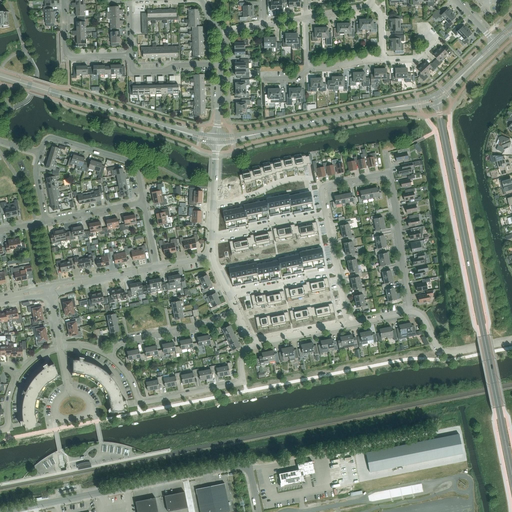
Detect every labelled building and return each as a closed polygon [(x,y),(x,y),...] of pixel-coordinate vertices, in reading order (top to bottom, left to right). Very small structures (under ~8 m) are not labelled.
[(275,0),(266,0),(267,5),(270,5),(270,11),(276,11),(275,0)] [(43,9),(45,9),(51,9),(51,6),(54,6),(54,1),(45,1),(45,6),(43,6),(43,9)] [(243,6),(243,12),(252,11),(252,6),(245,6),(245,3),(239,3),(239,6),(243,6)] [(54,18),(54,12),(53,12),(53,9),(51,9),(45,9),(43,9),(43,12),(45,12),(45,18),(54,18)] [(442,17),(444,20),(452,12),(450,10),(449,11),(448,9),(443,13),(439,9),(431,16),(435,20),(438,18),(440,19),(442,17)] [(79,16),(79,19),(85,19),(85,16),(85,10),(76,11),(76,16),(79,16)] [(176,10),(170,10),(170,20),(178,20),(178,16),(176,16),(176,10)] [(252,11),(243,12),(243,17),(239,17),(239,21),(246,20),(246,17),(253,17),(252,11)] [(9,13),(9,12),(0,12),(0,28),(3,29),(10,27),(9,27),(8,13),(9,13)] [(452,12),(444,20),(447,22),(444,25),(445,27),(444,28),(446,30),(453,24),(451,22),(456,17),(454,15),(452,12)] [(402,16),(399,16),(395,16),(396,19),(395,19),(389,19),(390,25),(400,25),(400,19),(402,19),(402,16)] [(54,18),(45,18),(45,24),(46,24),(46,27),(52,26),(52,23),(55,23),(54,18)] [(76,22),(76,28),(85,27),(85,22),(85,19),(79,19),(79,22),(76,22)] [(376,32),(376,25),(373,25),(373,19),(366,20),(366,30),(370,29),(371,32),(376,32)] [(359,25),(356,25),(356,33),(362,33),(362,30),(366,30),(366,20),(359,20),(359,25)] [(344,34),(344,24),(337,24),(337,30),(334,30),(334,38),(337,38),(337,37),(340,37),(340,34),(344,34)] [(354,36),(354,29),(350,29),(350,24),(344,24),(344,34),(348,34),(348,37),(354,36)] [(403,34),(402,31),(402,28),(400,28),(400,25),(390,25),(390,31),(395,31),(396,32),(396,34),(403,34)] [(458,34),(460,36),(468,29),(466,27),(465,27),(464,25),(459,30),(456,28),(452,32),(456,36),(458,34)] [(312,34),(312,41),(317,41),(317,38),(321,38),(321,28),(314,28),(314,34),(312,34)] [(326,45),(331,45),(331,33),(328,33),(328,28),(321,28),(321,38),(326,38),(326,45)] [(110,32),(110,38),(120,37),(119,32),(117,32),(117,29),(111,29),(111,32),(110,32)] [(468,29),(460,36),(463,39),(461,41),(464,45),(469,41),(466,39),(471,34),(470,32),(470,31),(468,29)] [(288,44),(291,44),(291,34),(285,34),(285,39),(282,39),(282,47),(288,47),(288,44)] [(297,34),(291,34),(291,44),(295,44),(295,48),(297,48),(297,49),(300,49),(300,39),(297,39),(297,34)] [(390,39),(390,45),(400,45),(400,41),(404,41),(404,35),(396,36),(396,38),(395,39),(390,39)] [(120,43),(120,37),(110,38),(111,43),(111,46),(117,46),(117,43),(120,43)] [(86,38),(77,39),(77,44),(80,44),(80,47),(86,47),(85,44),(86,44),(86,38)] [(266,48),(270,48),(270,38),(264,38),(264,43),(261,43),(261,51),(266,51),(266,48)] [(276,38),(270,38),(270,48),(270,53),(276,53),(276,52),(280,52),(279,43),(276,43),(276,38)] [(234,43),(234,49),(244,49),(244,45),(248,45),(248,40),(241,40),(241,43),(234,43)] [(403,45),(400,45),(390,45),(390,51),(396,51),(397,54),(403,54),(403,50),(403,45)] [(143,58),(149,58),(148,47),(141,47),(141,52),(143,52),(143,58)] [(441,47),(436,51),(443,58),(446,55),(447,57),(451,53),(450,52),(447,49),(445,51),(441,47)] [(244,49),(234,49),(234,56),(241,55),(241,58),(250,58),(249,55),(248,55),(248,53),(245,53),(244,49)] [(203,50),(192,50),(192,58),(197,58),(197,56),(203,56),(203,50)] [(434,61),(433,62),(437,67),(438,66),(442,62),(440,60),(443,58),(436,51),(432,55),(436,59),(434,61)] [(245,69),(249,69),(248,60),(241,60),(242,63),(235,63),(235,69),(245,69)] [(433,62),(432,63),(429,65),(425,61),(421,65),(428,72),(430,70),(432,72),(436,68),(437,67),(433,62)] [(110,68),(107,68),(108,78),(111,78),(111,77),(116,77),(116,65),(110,65),(110,68)] [(122,77),(125,77),(125,68),(122,68),(121,65),(116,65),(116,77),(122,77)] [(421,74),(418,76),(423,81),(428,77),(425,75),(428,72),(421,65),(417,69),(421,74)] [(76,78),(76,76),(82,76),(82,66),(76,67),(76,69),(73,69),(73,75),(71,75),(71,78),(76,78)] [(87,66),(82,66),(82,76),(88,75),(90,75),(90,69),(87,69),(87,66)] [(93,69),(90,69),(90,75),(93,75),(99,75),(99,66),(93,66),(93,69)] [(104,66),(99,66),(99,75),(104,75),(105,78),(108,78),(107,68),(104,68),(104,66)] [(397,79),(401,79),(401,68),(395,69),(395,74),(392,74),(392,82),(397,81),(397,79)] [(407,68),(401,68),(401,79),(405,78),(405,82),(411,82),(410,73),(407,74),(407,68)] [(245,73),(245,69),(235,69),(235,76),(242,75),(242,78),(249,78),(249,73),(245,73)] [(374,83),(380,82),(380,79),(380,69),(374,69),(374,75),(370,75),(371,84),(374,83)] [(386,69),(380,69),(380,79),(384,79),(384,83),(389,83),(389,74),(386,74),(386,69)] [(356,82),(359,82),(359,73),(353,73),(353,78),(350,78),(350,86),(356,86),(356,82)] [(365,73),(359,73),(359,82),(362,82),(362,87),(369,86),(369,78),(365,78),(365,73)] [(335,87),(338,87),(337,77),(332,77),(332,82),(328,83),(328,90),(335,90),(335,87)] [(343,77),(337,77),(338,87),(343,86),(343,90),(347,90),(347,82),(344,82),(343,77)] [(322,78),(316,79),(316,88),(320,88),(320,91),(326,91),(325,84),(322,84),(322,78)] [(313,88),(316,88),(316,79),(310,79),(310,84),(307,84),(307,92),(313,92),(313,88)] [(235,83),(235,89),(246,89),(245,85),(249,85),(249,80),(242,80),(242,83),(235,83)] [(129,82),(129,89),(129,95),(132,95),(138,95),(138,82),(136,82),(136,86),(132,86),(132,82),(129,82)] [(292,99),(295,99),(295,88),(289,89),(289,96),(286,96),(287,105),(292,105),(292,99)] [(301,88),(295,88),(295,99),(299,99),(299,102),(305,102),(304,95),(302,95),(301,88)] [(249,98),(249,95),(249,93),(246,93),(246,89),(235,89),(236,96),(243,95),(243,98),(249,98)] [(265,96),(265,106),(268,106),(268,103),(274,103),(274,89),(268,89),(268,96),(265,96)] [(280,89),(274,89),(274,103),(283,103),(283,96),(280,96),(280,89)] [(236,103),(236,109),(246,109),(246,105),(250,105),(250,100),(243,100),(243,103),(236,103)] [(204,109),(194,109),(194,117),(199,117),(199,115),(205,115),(204,109)] [(246,109),(236,109),(236,116),(243,115),(243,119),(251,119),(251,115),(249,115),(249,113),(246,113),(246,109)] [(507,148),(510,140),(502,136),(499,138),(500,141),(499,145),(503,146),(504,149),(507,148)] [(63,153),(60,152),(61,149),(65,150),(66,147),(60,145),(59,148),(52,146),(51,151),(57,153),(57,154),(62,155),(63,153)] [(408,152),(407,148),(397,150),(398,154),(395,155),(396,162),(403,160),(403,162),(408,161),(406,152),(408,152)] [(367,161),(368,167),(375,166),(373,159),(376,159),(375,153),(370,154),(370,158),(367,158),(367,161)] [(79,156),(73,154),(71,161),(68,160),(67,166),(72,167),(73,164),(76,165),(79,156)] [(367,161),(367,158),(366,154),(362,154),(360,155),(361,160),(357,160),(358,162),(357,162),(359,169),(365,168),(364,161),(367,161)] [(295,157),(294,157),(297,168),(304,167),(303,166),(307,165),(307,163),(310,162),(309,156),(306,157),(305,155),(301,156),(301,158),(295,159),(295,157)] [(501,156),(499,156),(489,155),(490,158),(490,159),(492,163),(497,162),(499,168),(510,165),(509,162),(506,163),(505,159),(504,156),(501,156)] [(54,164),(56,165),(57,163),(55,162),(56,159),(48,156),(47,160),(48,161),(47,162),(54,164)] [(79,156),(76,165),(76,168),(79,169),(79,170),(81,171),(84,172),(84,171),(86,165),(83,164),(85,157),(79,156)] [(284,160),(286,170),(293,169),(293,168),(296,167),(296,169),(297,168),(294,157),(290,158),(290,159),(284,160)] [(358,162),(357,160),(356,157),(353,157),(354,161),(348,162),(349,171),(356,170),(354,163),(357,162),(358,162)] [(89,166),(86,165),(84,171),(87,172),(88,169),(94,170),(97,161),(91,159),(89,166)] [(333,167),(336,167),(337,173),(344,172),(342,163),(338,164),(337,159),(332,161),(332,165),(333,167)] [(280,162),(273,163),(276,173),(282,171),(286,170),(284,160),(280,161),(280,162)] [(101,178),(102,176),(103,171),(100,170),(102,163),(97,161),(94,170),(97,171),(96,175),(98,176),(97,179),(101,178)] [(52,173),(59,173),(60,169),(56,168),(56,165),(54,164),(47,162),(46,167),(53,170),(52,173)] [(333,167),(332,165),(329,166),(328,162),(322,163),(323,167),(323,169),(324,169),(326,169),(328,175),(334,174),(333,167)] [(409,173),(411,173),(410,169),(413,168),(412,162),(403,164),(403,166),(401,167),(402,168),(398,169),(399,175),(401,175),(402,176),(409,175),(409,173)] [(270,165),(263,167),(265,177),(265,176),(272,175),(272,174),(276,173),(273,163),(269,164),(270,165)] [(323,167),(317,168),(316,163),(315,163),(312,163),(314,171),(317,171),(318,177),(325,176),(324,169),(323,169),(323,167)] [(510,165),(499,168),(501,176),(509,173),(508,169),(511,168),(510,165)] [(112,173),(113,173),(114,176),(116,175),(123,174),(122,168),(116,170),(115,167),(107,168),(107,171),(111,171),(112,173)] [(259,169),(253,170),(255,181),(255,180),(262,179),(262,178),(265,177),(263,167),(259,168),(259,169)] [(242,175),(239,175),(240,181),(244,181),(244,184),(251,182),(251,181),(255,181),(253,170),(253,171),(249,171),(249,173),(242,174),(242,175)] [(59,176),(59,173),(52,173),(53,176),(46,178),(47,183),(54,182),(57,181),(56,177),(59,176)] [(400,181),(402,188),(411,186),(409,179),(415,178),(414,175),(407,176),(408,179),(400,181)] [(502,180),(504,187),(511,184),(511,180),(511,181),(510,177),(502,180)] [(157,185),(158,191),(152,192),(153,198),(162,196),(161,194),(163,194),(165,193),(163,183),(157,185)] [(504,195),(506,194),(511,192),(511,184),(504,187),(502,188),(504,195)] [(94,194),(96,201),(101,200),(99,193),(102,193),(101,186),(98,187),(99,191),(94,192),(94,194)] [(197,188),(190,188),(189,197),(202,197),(202,191),(197,191),(197,188)] [(382,199),(381,192),(378,193),(377,188),(371,189),(373,198),(379,197),(379,199),(382,199)] [(403,194),(404,200),(414,199),(413,192),(415,192),(414,188),(404,190),(405,194),(403,194)] [(367,199),(365,190),(360,191),(361,196),(358,197),(359,203),(362,203),(361,200),(367,199)] [(79,204),(84,203),(83,196),(83,194),(77,195),(77,191),(74,192),(75,198),(78,198),(79,204)] [(351,193),(345,194),(347,203),(353,202),(353,204),(357,204),(355,197),(352,198),(351,193)] [(341,204),(340,195),(334,196),(335,202),(332,202),(333,209),(336,208),(336,205),(341,204)] [(167,204),(166,199),(166,196),(162,197),(162,196),(153,198),(154,204),(159,203),(160,206),(167,204)] [(202,203),(202,197),(189,197),(189,205),(196,206),(196,203),(202,203)] [(14,203),(9,204),(12,217),(17,216),(15,206),(18,205),(17,200),(14,200),(14,203)] [(405,207),(406,213),(416,211),(415,205),(417,205),(416,201),(415,201),(407,203),(407,206),(405,207)] [(12,217),(9,204),(7,204),(6,202),(1,203),(2,209),(5,208),(7,218),(12,217)] [(60,202),(58,202),(58,204),(52,205),(53,211),(62,209),(61,203),(60,204),(60,202)] [(244,207),(239,208),(241,220),(247,219),(247,217),(246,217),(244,207)] [(189,208),(188,213),(188,217),(191,217),(201,217),(201,211),(196,211),(196,208),(189,208)] [(170,217),(169,214),(168,209),(161,210),(161,213),(156,214),(157,220),(170,217)] [(407,220),(408,227),(418,225),(417,219),(419,218),(418,214),(408,216),(409,220),(407,220)] [(135,215),(129,216),(131,225),(136,224),(137,227),(143,226),(142,220),(136,222),(135,215)] [(373,219),(375,225),(383,223),(382,217),(377,218),(377,215),(370,217),(371,220),(373,219)] [(123,230),(126,230),(128,229),(127,226),(131,225),(129,216),(123,217),(125,224),(122,224),(123,230)] [(157,220),(158,225),(165,224),(166,228),(172,227),(170,217),(157,220)] [(201,223),(201,217),(191,217),(190,222),(186,222),(186,225),(195,226),(195,223),(201,223)] [(117,218),(112,219),(113,229),(119,227),(120,231),(123,230),(122,224),(119,225),(117,218)] [(107,227),(104,228),(105,234),(106,237),(109,236),(109,233),(111,233),(110,229),(113,229),(112,219),(106,221),(107,227)] [(340,226),(341,232),(350,230),(349,224),(351,224),(351,221),(344,222),(345,225),(340,226)] [(102,234),(105,234),(104,228),(101,228),(100,222),(94,223),(96,232),(99,231),(101,235),(102,234)] [(312,225),(305,226),(307,236),(314,234),(314,232),(318,231),(316,222),(311,223),(312,225)] [(90,231),(87,231),(88,237),(94,236),(93,233),(96,232),(94,223),(89,224),(90,231)] [(373,231),(374,234),(378,234),(380,233),(379,230),(385,229),(383,223),(375,225),(376,231),(373,231)] [(290,227),(284,228),(286,238),(293,237),(292,235),(296,234),(296,236),(294,224),(290,225),(290,227)] [(294,224),(296,236),(300,235),(300,237),(307,236),(305,226),(299,227),(299,225),(295,226),(294,224)] [(79,239),(83,238),(83,239),(88,238),(88,237),(87,231),(84,232),(82,225),(77,226),(78,236),(79,239)] [(69,234),(70,240),(76,239),(75,236),(78,236),(77,226),(71,228),(72,233),(69,234)] [(423,226),(410,229),(411,232),(409,233),(410,239),(414,238),(414,240),(422,239),(422,237),(423,227),(423,226)] [(277,228),(273,229),(274,238),(278,237),(279,239),(286,238),(284,228),(277,230),(277,228)] [(65,229),(59,230),(61,242),(64,241),(65,241),(70,240),(69,234),(66,235),(65,229)] [(53,234),(50,234),(51,238),(52,244),(58,243),(58,242),(61,242),(59,230),(53,231),(53,234)] [(347,237),(348,239),(354,238),(354,235),(351,236),(350,230),(341,232),(342,238),(347,237)] [(267,234),(261,235),(263,245),(270,243),(269,241),(273,240),(271,231),(267,232),(267,234)] [(195,242),(198,241),(197,234),(193,235),(194,237),(188,238),(190,249),(196,248),(195,242)] [(254,234),(250,235),(252,247),(253,247),(252,245),(256,244),(256,246),(263,245),(261,235),(255,236),(254,234)] [(375,237),(376,243),(385,241),(383,235),(378,236),(378,234),(374,234),(371,235),(372,238),(375,237)] [(246,240),(240,241),(242,251),(249,249),(249,247),(252,247),(250,235),(250,237),(246,238),(246,240)] [(190,249),(188,238),(183,239),(182,237),(179,238),(181,245),(184,244),(185,250),(190,249)] [(24,242),(21,242),(21,240),(20,240),(19,238),(13,239),(15,248),(21,247),(21,250),(25,249),(24,242)] [(170,243),(168,244),(170,253),(176,252),(175,246),(178,246),(176,238),(170,240),(170,243)] [(355,241),(354,238),(348,239),(349,242),(343,243),(345,249),(353,248),(352,242),(355,241)] [(8,240),(8,242),(5,243),(7,253),(10,252),(10,250),(15,248),(13,239),(8,240)] [(168,244),(168,243),(165,243),(163,241),(162,241),(162,240),(158,241),(160,249),(163,248),(164,254),(170,253),(168,244)] [(420,245),(424,244),(424,240),(410,243),(412,252),(411,252),(412,252),(421,250),(420,245)] [(233,241),(229,242),(231,251),(235,250),(235,252),(242,251),(240,241),(234,242),(233,241)] [(374,249),(375,252),(381,251),(381,248),(386,247),(385,241),(376,243),(377,249),(374,249)] [(136,248),(137,250),(139,259),(145,258),(143,252),(146,251),(145,245),(142,246),(136,248)] [(129,255),(127,249),(127,246),(124,247),(125,252),(119,253),(121,263),(127,261),(126,255),(129,255)] [(132,248),(127,249),(129,255),(132,254),(133,260),(139,259),(137,250),(134,250),(132,248)] [(355,253),(353,248),(345,249),(346,255),(351,254),(351,257),(358,256),(357,253),(355,253)] [(381,251),(375,252),(375,255),(378,255),(379,261),(388,259),(387,253),(382,254),(381,251)] [(104,256),(101,257),(103,266),(109,265),(108,259),(111,258),(110,252),(104,253),(104,256)] [(113,252),(110,252),(111,258),(114,258),(115,264),(121,263),(119,253),(113,255),(113,252)] [(414,266),(424,264),(426,263),(425,256),(424,256),(423,253),(414,255),(414,258),(412,259),(414,266)] [(87,258),(83,258),(85,268),(91,267),(90,261),(93,260),(92,254),(86,255),(87,258)] [(300,254),(294,255),(297,267),(303,266),(302,264),(300,254)] [(97,267),(103,266),(101,257),(96,258),(95,255),(92,256),(93,262),(96,261),(97,267)] [(79,256),(73,258),(75,264),(78,263),(79,269),(85,268),(83,258),(80,259),(79,256)] [(347,261),(348,267),(357,265),(356,259),(358,259),(358,256),(351,257),(352,260),(347,261)] [(68,261),(65,262),(67,271),(73,270),(72,264),(75,264),(73,258),(68,259),(68,261)] [(378,267),(378,270),(385,269),(384,266),(389,265),(388,259),(379,261),(381,266),(378,267)] [(61,273),(67,271),(65,262),(62,263),(61,260),(56,261),(57,267),(60,267),(61,273)] [(25,266),(19,267),(20,271),(22,280),(27,279),(26,273),(32,271),(31,265),(28,266),(25,266)] [(354,272),(355,275),(361,273),(361,270),(358,271),(357,265),(348,267),(349,273),(354,272)] [(416,267),(417,270),(414,271),(415,279),(421,278),(421,276),(425,276),(424,271),(428,271),(427,265),(420,267),(416,267)] [(13,267),(10,268),(11,275),(14,274),(15,276),(16,281),(22,280),(20,271),(19,268),(13,269),(13,267)] [(382,272),(383,278),(392,276),(390,270),(385,271),(385,269),(378,270),(379,273),(382,272)] [(350,278),(352,284),(360,283),(359,277),(362,276),(361,273),(355,275),(356,277),(350,278)] [(179,274),(174,276),(175,285),(176,289),(182,288),(185,287),(184,280),(183,277),(180,278),(179,274)] [(201,274),(195,277),(196,280),(199,279),(201,284),(210,280),(207,275),(202,277),(201,274)] [(169,283),(166,283),(167,291),(171,290),(176,289),(175,285),(174,276),(168,277),(169,283)] [(381,284),(382,287),(388,286),(388,283),(393,282),(392,276),(383,278),(384,284),(381,284)] [(157,292),(161,291),(166,290),(165,284),(162,284),(160,278),(154,279),(157,292)] [(323,281),(317,282),(319,292),(326,290),(325,288),(329,288),(327,278),(323,279),(323,281)] [(416,284),(417,291),(427,289),(426,283),(430,282),(429,278),(422,280),(422,283),(416,284)] [(148,293),(157,292),(154,279),(149,281),(150,287),(147,287),(148,293)] [(210,280),(201,284),(204,289),(201,291),(203,293),(209,291),(207,288),(212,286),(210,280)] [(310,281),(306,282),(308,294),(308,292),(311,291),(312,293),(319,292),(317,282),(310,283),(310,281)] [(141,282),(135,283),(137,293),(143,291),(144,294),(147,294),(145,286),(142,286),(141,282)] [(302,287),(296,288),(298,298),(305,296),(304,295),(308,294),(306,282),(305,282),(306,284),(302,285),(302,287)] [(131,294),(137,293),(135,283),(129,284),(131,291),(128,291),(129,297),(132,297),(131,294)] [(358,289),(358,292),(365,291),(364,288),(362,288),(360,283),(352,284),(353,290),(358,289)] [(385,290),(386,296),(395,294),(394,288),(389,289),(388,286),(382,287),(382,290),(385,290)] [(121,288),(116,289),(118,299),(121,298),(122,301),(127,300),(126,293),(123,294),(121,288)] [(289,288),(285,289),(286,298),(290,297),(291,299),(298,298),(296,288),(289,290),(289,288)] [(118,299),(116,289),(110,290),(111,296),(108,297),(109,303),(115,302),(114,299),(118,299)] [(419,303),(429,301),(428,296),(433,296),(432,293),(432,291),(432,290),(426,291),(426,294),(418,296),(419,303)] [(279,294),(273,295),(275,305),(282,303),(281,301),(285,300),(283,291),(279,292),(279,294)] [(354,296),(355,302),(364,300),(363,294),(366,294),(365,291),(358,292),(359,295),(354,296)] [(102,292),(96,293),(98,303),(101,302),(102,305),(107,304),(106,297),(103,298),(102,292)] [(207,297),(210,302),(218,298),(216,293),(211,295),(209,292),(204,295),(205,298),(207,297)] [(95,303),(98,303),(96,293),(90,294),(91,300),(88,301),(90,307),(95,306),(95,303)] [(262,295),(264,305),(268,304),(268,306),(275,305),(273,295),(267,296),(266,294),(262,295)] [(385,305),(392,304),(391,301),(396,300),(395,294),(386,296),(387,301),(385,302),(385,305)] [(255,295),(251,295),(253,305),(257,304),(257,306),(264,305),(262,295),(256,296),(255,295)] [(64,309),(76,307),(74,297),(68,299),(69,302),(63,303),(63,304),(62,304),(63,307),(64,307),(64,309)] [(211,311),(217,309),(216,306),(221,304),(218,298),(210,302),(212,307),(210,309),(211,311)] [(364,300),(355,302),(356,308),(361,307),(362,310),(368,308),(368,305),(365,306),(364,300)] [(328,306),(322,307),(324,317),(331,316),(330,314),(334,313),(332,303),(328,304),(328,306)] [(35,305),(27,307),(28,313),(33,312),(34,315),(42,314),(42,311),(42,308),(41,308),(41,307),(35,308),(35,305)] [(78,316),(77,313),(78,313),(73,310),(73,307),(64,309),(65,312),(64,312),(65,315),(66,316),(71,314),(72,317),(78,316)] [(307,309),(300,311),(302,320),(309,319),(309,317),(312,316),(312,317),(313,317),(311,307),(306,307),(307,309)] [(311,307),(313,317),(316,316),(317,318),(324,317),(322,307),(315,309),(315,307),(311,308),(311,307)] [(13,322),(16,321),(17,324),(22,323),(21,316),(18,316),(17,309),(11,310),(13,319),(13,322)] [(294,310),(289,311),(291,320),(295,320),(295,322),(302,320),(300,311),(294,312),(294,310)] [(284,315),(277,316),(279,325),(286,324),(286,322),(290,321),(288,312),(283,313),(284,315)] [(43,316),(42,314),(34,315),(34,319),(31,319),(33,325),(38,324),(38,321),(43,320),(43,319),(44,319),(43,316)] [(270,315),(266,316),(268,327),(269,327),(268,326),(272,325),(272,327),(279,325),(277,316),(271,317),(270,315)] [(260,316),(255,317),(257,327),(261,326),(261,328),(268,327),(266,316),(266,317),(260,318),(260,316)] [(68,327),(68,329),(77,328),(76,324),(81,323),(80,320),(79,317),(72,319),(72,322),(67,323),(67,324),(66,324),(67,327),(68,327)] [(410,323),(404,324),(407,337),(413,336),(416,335),(415,327),(411,328),(411,326),(410,323)] [(400,330),(396,331),(398,339),(407,337),(404,324),(399,325),(399,327),(400,330)] [(224,325),(218,328),(219,331),(222,329),(224,335),(232,331),(230,325),(225,328),(224,325)] [(35,336),(47,334),(46,328),(45,329),(45,327),(39,329),(39,326),(33,327),(35,336)] [(391,327),(385,328),(387,339),(393,337),(393,340),(397,339),(395,331),(392,332),(391,327)] [(78,331),(77,328),(68,329),(69,332),(68,332),(69,335),(70,336),(75,335),(76,338),(82,337),(81,331),(78,331)] [(387,339),(385,328),(379,329),(380,334),(377,335),(378,342),(381,341),(381,338),(386,337),(387,339)] [(232,331),(224,335),(227,340),(236,335),(235,334),(234,334),(232,331)] [(368,344),(373,343),(377,342),(375,335),(372,336),(371,331),(365,332),(368,344)] [(362,345),(368,344),(365,332),(359,333),(360,338),(357,339),(359,346),(359,347),(362,347),(362,345)] [(47,334),(35,336),(37,346),(42,344),(42,342),(47,340),(47,339),(48,339),(47,334)] [(209,335),(203,336),(205,345),(210,344),(211,347),(214,346),(213,340),(210,340),(209,335)] [(236,335),(227,340),(229,345),(237,341),(236,338),(237,337),(236,335)] [(352,340),(352,335),(346,336),(348,348),(354,347),(354,348),(357,347),(356,339),(352,340)] [(198,343),(195,343),(196,350),(199,349),(199,346),(205,345),(203,336),(197,337),(198,343)] [(339,349),(342,349),(348,348),(346,336),(340,337),(341,342),(338,343),(339,349)] [(191,339),(185,340),(187,349),(193,347),(193,350),(196,350),(195,343),(192,344),(191,339)] [(332,339),(326,340),(328,350),(334,349),(334,350),(337,350),(336,343),(333,344),(332,339)] [(181,346),(178,347),(179,353),(182,353),(181,350),(187,349),(185,340),(179,341),(181,346)] [(321,346),(318,347),(320,355),(323,354),(323,353),(328,352),(328,350),(326,340),(320,341),(321,344),(321,346)] [(23,356),(22,350),(26,350),(25,341),(22,341),(22,343),(20,343),(20,347),(17,347),(17,356),(23,356)] [(237,341),(229,345),(232,350),(229,352),(231,354),(236,352),(235,349),(240,347),(237,341)] [(174,342),(168,343),(170,352),(175,351),(176,354),(179,353),(178,347),(175,347),(174,342)] [(163,350),(160,350),(161,357),(164,356),(164,353),(170,352),(168,343),(162,344),(163,350)] [(308,353),(314,351),(315,354),(318,354),(316,347),(313,348),(312,343),(306,344),(308,353)] [(309,354),(308,353),(306,344),(301,345),(302,350),(298,351),(300,357),(303,357),(303,356),(309,354)] [(156,346),(150,347),(152,356),(158,354),(158,357),(161,357),(160,350),(157,351),(156,346)] [(145,353),(143,354),(144,360),(147,360),(146,357),(152,356),(150,347),(144,348),(145,353)] [(289,359),(295,358),(298,358),(297,351),(294,351),(293,347),(287,348),(289,357),(289,359)] [(289,357),(287,348),(281,349),(282,352),(278,353),(280,361),(283,361),(283,358),(289,357)] [(139,349),(133,350),(134,359),(140,358),(141,361),(144,360),(143,354),(140,354),(139,349)] [(125,357),(126,364),(129,363),(129,360),(134,359),(133,350),(127,351),(128,357),(125,357)] [(273,350),(267,352),(269,362),(275,361),(275,362),(279,362),(277,355),(274,355),(273,350)] [(262,355),(259,356),(259,358),(261,365),(264,365),(264,363),(269,362),(267,352),(261,353),(262,355)] [(99,387),(100,388),(101,389),(101,390),(102,391),(103,392),(103,393),(104,394),(105,395),(105,396),(106,397),(106,398),(106,400),(107,401),(107,402),(107,403),(108,404),(110,404),(111,408),(111,411),(124,411),(124,408),(124,405),(127,405),(126,401),(126,400),(123,400),(123,399),(122,397),(122,395),(121,394),(121,392),(120,390),(119,389),(118,387),(117,386),(117,384),(116,383),(115,381),(113,380),(112,378),(111,377),(113,375),(114,376),(114,375),(111,372),(111,373),(109,375),(108,374),(107,373),(106,372),(104,370),(103,369),(101,368),(100,367),(98,367),(97,366),(95,365),(94,364),(92,363),(90,363),(89,362),(87,362),(85,361),(83,361),(84,358),(81,358),(79,357),(79,360),(76,360),(73,360),(73,373),(76,373),(80,374),(80,376),(82,377),(85,378),(86,378),(88,379),(90,380),(91,381),(93,382),(94,383),(95,384),(96,384),(97,385),(98,386),(99,387)] [(228,366),(222,367),(224,376),(229,375),(228,369),(231,369),(230,362),(227,363),(228,366)] [(40,399),(41,398),(41,397),(42,396),(42,394),(43,393),(43,392),(44,391),(45,391),(45,390),(46,389),(47,388),(47,387),(49,385),(50,384),(52,383),(54,382),(52,379),(56,377),(59,376),(54,364),(50,365),(48,366),(47,364),(45,365),(43,366),(44,369),(43,370),(42,371),(40,372),(39,373),(38,374),(36,376),(35,377),(34,378),(33,380),(32,381),(31,383),(30,384),(29,386),(28,387),(27,389),(27,390),(26,392),(23,391),(24,390),(23,390),(22,394),(22,393),(25,394),(24,396),(24,397),(24,399),(23,401),(23,402),(23,404),(22,406),(22,407),(22,409),(22,411),(22,412),(22,414),(22,416),(23,417),(23,419),(23,421),(20,421),(20,422),(21,426),(24,425),(25,427),(26,431),(38,426),(37,423),(36,420),(36,419),(39,418),(38,417),(38,416),(38,414),(38,413),(38,412),(38,411),(38,410),(38,408),(38,407),(38,406),(39,405),(39,404),(39,402),(39,401),(40,400),(40,399)] [(212,366),(214,372),(217,372),(218,377),(224,376),(222,367),(216,368),(215,365),(212,366)] [(204,371),(206,379),(212,378),(211,373),(214,372),(212,366),(209,367),(210,369),(204,371)] [(195,370),(196,376),(199,375),(200,381),(206,379),(204,371),(198,372),(198,369),(195,370)] [(187,374),(189,383),(194,382),(193,376),(196,376),(195,370),(192,370),(192,373),(187,374)] [(180,372),(177,373),(179,379),(182,379),(183,384),(189,383),(187,374),(181,375),(180,372)] [(169,378),(171,386),(177,385),(176,380),(179,379),(177,373),(174,374),(175,376),(169,378)] [(160,377),(161,383),(164,382),(165,388),(171,386),(169,378),(163,379),(163,376),(160,377)] [(152,381),(153,390),(159,389),(158,384),(161,383),(160,377),(157,377),(157,380),(152,381)] [(142,380),(144,386),(147,386),(148,391),(153,390),(152,381),(146,382),(145,379),(142,380)] [(459,434),(454,435),(456,445),(458,454),(462,453),(459,434)] [(78,463),(77,463),(77,464),(77,466),(77,467),(78,471),(92,468),(91,464),(91,463),(90,461),(89,461),(88,461),(87,461),(86,461),(85,461),(84,461),(83,461),(82,461),(81,461),(81,462),(80,462),(79,462),(79,463),(78,463)] [(284,486),(284,485),(301,482),(300,476),(315,473),(312,461),(297,464),(298,470),(279,474),(280,483),(280,485),(280,487),(284,486)] [(200,511),(223,511),(230,511),(225,489),(225,488),(224,483),(195,489),(196,494),(197,494),(200,511)]
